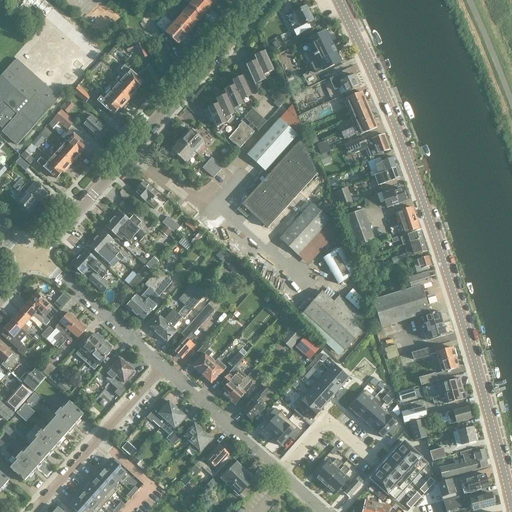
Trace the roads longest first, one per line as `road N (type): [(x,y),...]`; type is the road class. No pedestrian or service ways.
road 1 (tertiary): [(511,508),(421,193),(338,0)]
road 2 (residential): [(32,256),(263,0)]
road 3 (residential): [(160,366),(31,511)]
road 4 (residential): [(160,366),(32,256)]
road 5 (residential): [(277,471),(160,366)]
road 6 (residential): [(277,471),(326,417),(374,461)]
